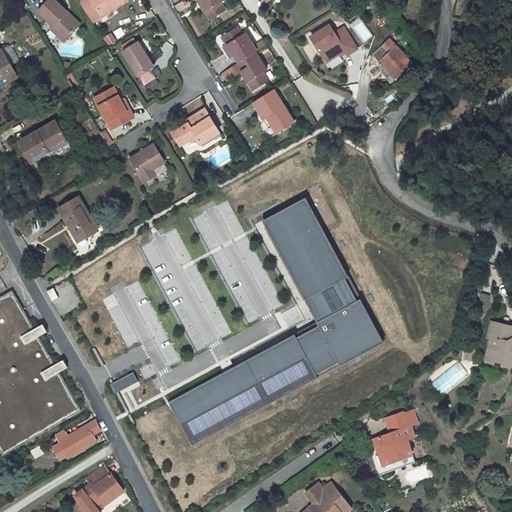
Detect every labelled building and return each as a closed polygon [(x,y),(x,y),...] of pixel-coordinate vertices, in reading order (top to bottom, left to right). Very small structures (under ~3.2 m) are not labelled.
[(80,23),(54,0),(48,0),(38,11),(51,23),(67,37),(80,23)] [(93,24),(130,1),(128,0),(84,0),(80,3),(93,24)] [(196,1),(210,24),(225,14),(222,8),(226,6),(222,0),(196,0),(197,0),(196,1)] [(320,44),(334,34),(324,19),(313,26),(317,33),(314,35),(315,36),(320,44)] [(362,22),(353,27),(360,42),(369,37),(362,22)] [(63,41),(67,37),(51,23),(48,27),(63,41)] [(120,27),(112,31),(116,38),(124,34),(120,27)] [(236,31),(220,41),(233,61),(234,60),(237,65),(256,54),(243,35),(240,37),(236,31)] [(328,56),(343,46),(334,34),(320,44),(323,48),(328,56)] [(316,47),(320,44),(315,36),(309,40),(314,48),(316,47)] [(395,79),(411,64),(389,39),(382,45),(385,49),(389,54),(380,62),(386,69),(382,72),(391,82),(395,78),(395,79)] [(148,57),(138,42),(123,52),(138,77),(152,68),(146,58),(148,57)] [(267,47),(264,42),(255,47),(259,52),(267,47)] [(389,54),(385,49),(376,58),(380,62),(389,54)] [(2,50),(0,51),(0,86),(3,85),(0,80),(0,77),(14,69),(2,50)] [(240,72),(253,93),(269,84),(265,78),(269,75),(256,54),(237,65),(242,72),(240,72)] [(146,58),(152,68),(155,66),(149,56),(148,57),(146,58)] [(237,65),(222,74),(226,81),(240,72),(242,72),(237,65)] [(0,77),(0,80),(3,85),(18,76),(14,69),(0,77)] [(112,89),(93,100),(111,130),(134,117),(130,109),(126,112),(119,102),(112,89)] [(278,135),(295,126),(274,90),(252,104),(263,122),(268,119),(278,135)] [(126,112),(130,109),(123,99),(119,102),(126,112)] [(221,135),(205,110),(191,118),(192,120),(172,133),(181,145),(187,142),(200,144),(203,150),(215,142),(214,140),(221,135)] [(273,138),(278,135),(268,119),(263,122),(273,138)] [(54,122),(20,141),(32,161),(47,152),(45,148),(64,138),(54,122)] [(108,146),(113,143),(107,134),(103,137),(108,146)] [(204,154),(212,169),(231,158),(223,144),(204,154)] [(154,145),(132,159),(146,182),(156,176),(152,171),(165,162),(154,145)] [(319,323),(167,402),(190,446),(385,344),(308,197),(264,220),(319,323)] [(97,232),(78,200),(60,210),(70,229),(69,230),(77,244),(88,238),(97,232)] [(88,238),(77,244),(80,248),(83,249),(89,245),(90,242),(88,238)] [(47,291),(61,316),(83,305),(70,279),(47,291)] [(81,410),(12,291),(0,297),(0,450),(3,456),(81,410)] [(511,331),(496,328),(492,344),(495,344),(492,362),(511,367),(511,331)] [(109,384),(113,393),(137,381),(132,372),(109,384)] [(404,425),(398,411),(381,418),(387,432),(370,439),(377,455),(381,453),(384,462),(411,451),(405,437),(410,435),(406,425),(404,425)] [(58,442),(67,458),(95,441),(92,435),(99,431),(91,414),(78,421),(82,428),(58,442)] [(92,485),(76,496),(88,511),(98,511),(94,507),(103,499),(105,502),(111,496),(114,500),(125,492),(112,474),(111,475),(106,468),(89,480),(92,485)] [(339,511),(335,507),(342,501),(331,487),(324,493),(318,486),(304,497),(313,509),(309,511),(339,511)] [(103,499),(94,507),(98,511),(114,500),(111,496),(105,502),(103,499)] [(351,511),(342,501),(335,507),(339,511),(351,511)]
